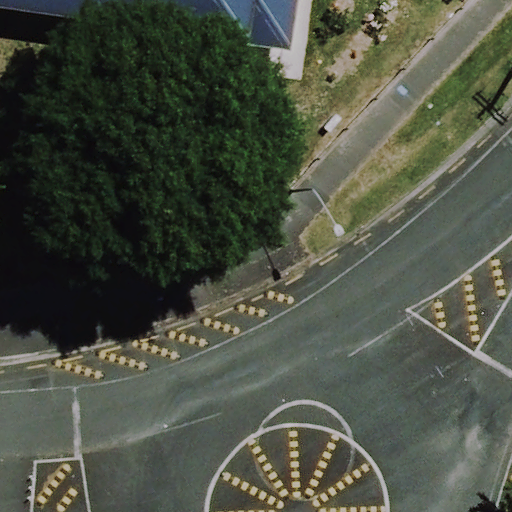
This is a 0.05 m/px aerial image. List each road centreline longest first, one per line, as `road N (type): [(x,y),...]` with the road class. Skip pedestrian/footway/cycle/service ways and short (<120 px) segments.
road 1 (residential): [(151,495),(163,452),(188,414),(223,386),(265,369),(310,366),(354,376),(393,398)]
road 2 (residential): [(511,257),(393,398)]
road 3 (residential): [(151,495),(0,482)]
road 4 (residential): [(393,398),(425,434),(444,477),(447,511)]
